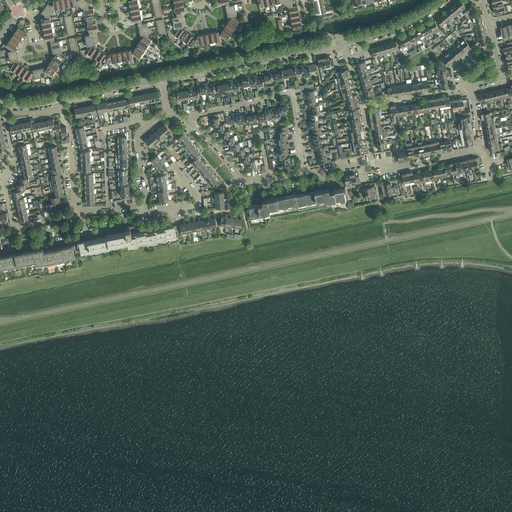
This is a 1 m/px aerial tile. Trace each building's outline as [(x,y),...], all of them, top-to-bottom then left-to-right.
[(85,0),(84,0),(80,6),(84,9),(84,10),(88,9),(88,5),(89,2),(85,0)] [(159,0),(151,0),(155,18),(162,16),(159,0)] [(315,12),(316,14),(320,13),(321,19),(332,16),(331,10),(333,10),(332,5),(325,7),(323,0),(309,0),(310,2),(312,2),(315,12)] [(459,0),(456,3),(462,10),(466,7),(460,0),(459,0)] [(44,8),(51,12),(54,9),(55,9),(54,4),(53,4),(50,5),(47,3),(44,8)] [(452,6),(458,13),(462,10),(456,3),(452,6)] [(458,13),(452,6),(448,10),(454,17),(458,13)] [(44,14),(44,17),(45,18),(49,17),(49,16),(51,12),(44,8),(41,12),(44,14)] [(235,10),(226,12),(227,18),(229,17),(232,17),(235,19),(236,18),(235,16),(236,16),(235,10)] [(444,13),(450,20),(454,17),(448,10),(444,13)] [(450,20),(444,13),(441,16),(446,23),(450,20)] [(64,17),(67,36),(75,34),(71,15),(64,17)] [(446,23),(441,16),(436,20),(442,27),(446,23)] [(228,21),(235,26),(238,21),(235,19),(232,17),(229,17),(229,19),(228,21)] [(158,35),(166,33),(163,19),(155,21),(158,35)] [(176,31),(179,27),(181,27),(183,27),(182,21),(173,23),(174,29),(175,28),(175,31),(176,31)] [(235,26),(228,21),(225,26),(232,31),(235,26)] [(430,24),(434,32),(439,29),(435,21),(430,24)] [(429,34),(434,32),(430,24),(425,26),(429,34)] [(222,30),(229,35),(232,31),(225,26),(222,30)] [(421,29),(425,37),(429,34),(425,26),(421,29)] [(15,32),(22,36),(25,32),(18,27),(15,32)] [(179,38),(184,30),(182,29),(181,27),(179,27),(176,31),(174,34),(179,38)] [(147,28),(139,30),(140,36),(142,35),(144,35),(147,37),(148,36),(148,34),(149,34),(147,28)] [(425,37),(421,29),(416,31),(420,39),(425,37)] [(184,30),(179,38),(184,41),(189,33),(184,30)] [(219,33),(219,35),(223,38),(226,40),(229,35),(222,30),(220,33),(219,33)] [(213,33),(215,41),(220,40),(220,39),(222,39),(223,38),(219,35),(219,33),(218,31),(213,33)] [(412,33),(416,41),(420,39),(416,31),(412,33)] [(15,32),(12,36),(19,41),(22,36),(15,32)] [(189,33),(184,41),(188,44),(193,36),(189,33)] [(407,36),(411,44),(416,41),(412,33),(407,36)] [(140,39),(147,44),(151,39),(147,37),(144,35),(142,35),(142,37),(140,39)] [(198,40),(195,44),(196,44),(198,44),(204,43),(202,35),(197,36),(197,37),(198,40)] [(9,41),(16,45),(19,41),(12,36),(9,41)] [(193,36),(188,44),(193,47),(195,44),(198,40),(197,37),(195,38),(193,36)] [(411,44),(407,36),(403,38),(407,46),(411,44)] [(71,53),(78,51),(75,37),(68,39),(71,53)] [(407,46),(403,38),(398,40),(402,48),(407,46)] [(459,42),(465,49),(469,45),(464,38),(459,42)] [(94,39),(86,41),(87,46),(88,48),(89,49),(91,45),(94,45),(95,45),(94,39)] [(137,44),(145,49),(147,44),(140,39),(137,44)] [(16,45),(9,41),(5,46),(8,48),(11,50),(14,50),(14,48),(16,45)] [(455,45),(461,52),(465,49),(459,42),(455,45)] [(134,48),(142,53),(145,49),(137,44),(134,48)] [(91,45),(89,49),(87,52),(92,56),(97,48),(94,46),(94,45),(91,45)] [(461,52),(455,45),(452,48),(457,55),(461,52)] [(60,46),(51,48),(53,53),(54,53),(56,53),(60,55),(61,54),(60,52),(61,52),(60,46)] [(9,57),(17,55),(16,49),(14,50),(11,50),(8,48),(8,49),(8,51),(9,57)] [(97,48),(92,56),(96,58),(101,51),(97,48)] [(131,51),(132,53),(135,56),(139,58),(142,53),(134,48),(133,50),(131,51)] [(448,52),(454,59),(457,55),(452,48),(448,52)] [(125,50),(127,59),(133,58),(132,57),(134,57),(135,56),(132,53),(131,51),(131,49),(125,50)] [(101,51),(96,58),(101,61),(106,54),(101,51)] [(454,59),(448,52),(444,55),(450,62),(454,59)] [(53,57),(60,62),(63,57),(60,55),(56,53),(54,53),(54,54),(53,57)] [(110,58),(108,61),(109,62),(111,62),(116,61),(115,53),(109,54),(109,55),(110,58)] [(106,54),(101,61),(105,65),(108,61),(110,58),(109,55),(108,55),(106,54)] [(17,55),(9,57),(10,62),(11,62),(11,64),(12,65),(15,61),(17,61),(18,60),(17,55)] [(323,58),(325,67),(334,65),(332,59),(329,60),(328,55),(325,56),(325,57),(323,58)] [(440,59),(445,65),(450,62),(444,55),(440,59)] [(50,62),(57,66),(60,62),(53,57),(50,62)] [(15,61),(12,65),(10,68),(15,72),(20,64),(17,62),(17,61),(15,61)] [(47,66),(54,71),(57,66),(50,62),(47,66)] [(19,74),(24,67),(20,64),(15,72),(19,74)] [(289,76),(296,74),(295,69),(297,68),(296,66),(297,66),(296,64),(291,65),(291,67),(288,68),(289,76)] [(303,75),(303,76),(311,75),(310,72),(317,71),(316,64),(304,66),(304,69),(302,69),(303,75)] [(296,74),(296,76),(303,75),(302,69),(304,69),(304,66),(304,65),(297,66),(296,66),(297,68),(295,69),(296,74)] [(43,69),(44,71),(48,74),(51,76),(54,71),(47,66),(45,69),(43,69)] [(24,67),(19,74),(24,77),(29,70),(24,67)] [(38,68),(39,77),(45,76),(45,75),(47,75),(48,74),(44,71),(43,69),(43,67),(38,68)] [(282,77),(283,77),(289,76),(288,68),(284,68),(284,67),(278,68),(279,70),(279,72),(281,72),(282,77)] [(33,74),(30,77),(32,78),(34,78),(39,77),(38,68),(32,70),(32,71),(33,74)] [(339,77),(346,75),(350,74),(349,71),(348,71),(347,69),(336,72),(337,77),(339,77)] [(29,70),(24,77),(28,81),(30,77),(33,74),(32,71),(31,72),(29,70)] [(271,76),(272,81),(283,79),(283,77),(282,77),(281,72),(279,72),(279,70),(272,71),(273,75),(271,76)] [(265,82),(272,81),(271,76),(273,75),(272,71),(265,72),(266,75),(264,75),(265,82)] [(5,72),(3,75),(11,81),(13,78),(5,72)] [(241,79),(242,86),(249,85),(249,84),(248,79),(250,79),(250,76),(249,74),(242,76),(243,78),(241,79)] [(249,84),(249,85),(249,86),(256,85),(257,85),(255,79),(257,79),(257,77),(257,75),(250,76),(250,79),(248,79),(249,84)] [(257,85),(256,85),(257,87),(264,85),(263,82),(265,82),(264,75),(257,77),(257,79),(255,79),(257,85)] [(224,83),(225,91),(232,89),(231,84),(233,84),(232,81),(233,81),(232,79),(227,80),(227,83),(224,83)] [(232,89),(232,91),(240,90),(239,87),(241,86),(240,80),(233,81),(232,81),(233,84),(231,84),(232,89)] [(219,92),(225,91),(224,83),(220,84),(220,82),(215,83),(215,87),(217,87),(219,92)] [(199,87),(200,94),(207,93),(206,87),(208,87),(208,84),(207,83),(200,84),(201,86),(199,87)] [(207,93),(208,94),(219,92),(217,87),(215,87),(215,83),(208,84),(208,87),(206,87),(207,93)] [(183,91),(185,98),(192,97),(192,96),(191,91),(193,91),(192,88),(192,86),(186,88),(187,90),(183,91)] [(192,96),(192,97),(192,98),(199,97),(198,94),(200,94),(199,87),(192,88),(193,91),(191,91),(192,96)] [(305,99),(308,99),(307,98),(315,97),(315,96),(317,96),(316,91),(317,91),(316,89),(313,89),(313,87),(306,88),(307,91),(306,91),(307,94),(304,94),(305,99)] [(185,98),(183,91),(180,91),(180,89),(172,91),(174,97),(177,96),(178,99),(185,98)] [(346,98),(352,96),(351,91),(342,93),(343,99),(346,98)] [(482,100),(482,104),(488,102),(485,93),(477,95),(478,101),(482,100)] [(316,104),(316,103),(318,103),(318,102),(317,98),(318,98),(318,95),(317,96),(315,96),(315,97),(307,98),(308,99),(308,101),(306,101),(307,106),(311,105),(316,104)] [(346,98),(347,103),(356,100),(356,99),(357,98),(356,95),(352,96),(346,98)] [(356,100),(347,103),(349,108),(359,105),(358,102),(357,102),(356,100)] [(311,105),(312,107),(309,108),(310,112),(320,110),(319,105),(322,104),(321,102),(318,102),(318,103),(316,103),(316,104),(311,105)] [(278,107),(278,109),(279,109),(280,114),(286,113),(286,109),(288,109),(287,103),(280,104),(280,107),(278,107)] [(264,108),(265,112),(266,117),(273,116),(271,108),(269,109),(269,107),(264,108)] [(273,116),(273,118),(280,117),(280,114),(279,109),(278,109),(276,110),(276,108),(271,108),(273,116)] [(257,111),(259,121),(267,119),(266,117),(265,112),(262,113),(261,110),(257,111)] [(491,118),(491,117),(490,112),(487,113),(487,110),(481,111),(481,116),(480,116),(481,120),(484,119),(491,118)] [(249,115),(251,123),(258,121),(256,114),(254,114),(254,112),(249,113),(249,115)] [(317,120),(319,120),(319,121),(322,120),(322,118),(319,118),(317,112),(310,114),(310,116),(308,117),(309,121),(317,120)] [(237,123),(244,122),(242,114),(240,115),(240,113),(232,114),(233,120),(236,120),(237,123)] [(244,122),(244,124),(251,123),(249,115),(247,116),(247,113),(242,114),(244,122)] [(459,117),(460,123),(467,122),(471,121),(470,118),(469,118),(468,113),(462,114),(463,117),(459,117)] [(219,117),(218,118),(217,114),(210,116),(211,121),(209,122),(210,127),(216,125),(220,124),(219,117)] [(49,128),(54,127),(54,124),(53,119),(48,120),(48,117),(46,118),(47,120),(49,128)] [(25,122),(27,130),(32,129),(31,123),(31,121),(27,122),(26,119),(24,120),(24,122),(25,122)] [(21,131),(27,130),(25,122),(24,122),(21,123),(21,120),(19,121),(19,123),(20,123),(21,131)] [(36,122),(38,130),(39,133),(44,132),(44,129),(42,121),(41,121),(38,122),(37,120),(35,120),(36,122)] [(308,129),(313,128),(318,127),(318,126),(317,120),(309,121),(310,123),(307,124),(308,129)] [(14,124),(16,132),(21,131),(20,123),(19,123),(16,124),(15,121),(13,122),(14,124)] [(225,130),(224,123),(220,124),(216,125),(217,127),(214,128),(215,133),(221,131),(225,130)] [(161,127),(166,134),(170,131),(165,124),(161,127)] [(311,130),(312,135),(319,134),(321,133),(322,134),(325,134),(324,132),(321,132),(320,128),(323,127),(323,125),(320,125),(320,126),(318,126),(318,127),(313,128),(313,130),(311,130)] [(275,128),(277,138),(280,137),(280,138),(287,136),(287,134),(289,134),(287,126),(275,128)] [(157,130),(162,137),(166,134),(161,127),(157,130)] [(221,131),(222,133),(219,134),(220,139),(227,138),(227,137),(230,137),(230,136),(229,129),(225,130),(221,131)] [(162,137),(157,130),(153,134),(158,140),(162,137)] [(180,143),(187,137),(183,133),(177,138),(180,143)] [(149,137),(154,144),(158,140),(153,134),(149,137)] [(311,143),(313,142),(321,140),(321,142),(324,141),(324,139),(321,140),(319,134),(312,135),(312,137),(310,138),(311,143)] [(227,137),(227,138),(227,140),(225,140),(226,145),(232,144),(232,143),(235,143),(235,142),(234,136),(230,136),(230,137),(227,137)] [(277,138),(279,145),(286,143),(285,141),(288,141),(287,136),(280,138),(280,137),(277,138)] [(154,144),(149,137),(145,140),(150,147),(154,144)] [(187,137),(180,143),(183,147),(190,141),(187,137)] [(470,138),(461,139),(462,148),(469,147),(468,144),(471,143),(470,138)] [(312,149),(317,149),(322,147),(321,142),(321,140),(313,142),(314,144),(311,145),(312,149)] [(187,150),(193,145),(190,141),(183,147),(187,150)] [(231,151),(237,150),(240,149),(239,142),(235,142),(235,143),(232,143),(232,144),(232,146),(230,146),(231,151)] [(280,152),(287,150),(287,148),(289,148),(288,143),(286,143),(279,145),(280,152)] [(493,150),(494,153),(500,152),(498,144),(489,145),(490,151),(493,150)] [(193,145),(187,150),(190,154),(197,149),(193,145)] [(316,156),(318,155),(326,154),(326,155),(329,154),(329,152),(326,153),(325,148),(328,148),(327,145),(324,146),(324,147),(322,147),(317,149),(317,151),(315,151),(316,156)] [(236,157),(242,156),(245,155),(244,148),(240,149),(237,150),(237,152),(235,152),(236,157)] [(402,151),(404,162),(408,161),(407,160),(410,159),(409,158),(409,157),(407,150),(406,148),(401,149),(402,151)] [(197,149),(190,154),(193,158),(200,153),(197,149)] [(278,152),(279,159),(281,159),(286,158),(286,155),(288,155),(287,150),(280,152),(278,152)] [(404,162),(402,151),(393,153),(395,159),(398,159),(398,162),(401,161),(401,162),(404,162)] [(241,163),(247,162),(250,161),(249,154),(245,155),(242,156),(242,158),(240,158),(241,163)] [(318,155),(319,157),(317,158),(318,165),(324,164),(324,161),(327,161),(327,162),(330,161),(330,159),(327,160),(326,155),(326,154),(318,155)] [(154,164),(161,159),(157,155),(150,160),(154,164)] [(194,167),(201,161),(198,157),(191,163),(194,167)] [(280,162),(282,162),(283,166),(286,165),(287,167),(293,166),(292,159),(289,159),(289,157),(286,158),(281,159),(279,159),(280,162)] [(470,157),(472,168),(478,167),(477,163),(480,163),(479,157),(474,158),(473,157),(470,157)] [(157,168),(164,163),(161,159),(154,164),(157,168)] [(245,164),(246,171),(253,170),(252,168),(256,167),(254,160),(250,161),(247,162),(247,164),(245,164)] [(458,178),(460,177),(459,174),(463,173),(462,170),(459,160),(456,161),(456,162),(454,162),(456,171),(457,171),(457,174),(455,175),(456,178),(458,178)] [(201,161),(194,167),(198,171),(204,165),(201,161)] [(164,163),(157,168),(161,173),(167,167),(164,163)] [(201,175),(201,174),(207,169),(208,169),(204,165),(198,171),(200,174),(201,175)] [(54,175),(59,173),(59,174),(62,173),(61,169),(63,169),(63,167),(60,167),(52,169),(54,175)] [(207,169),(201,174),(201,175),(200,174),(198,176),(202,180),(204,178),(211,173),(208,169),(207,169)] [(409,182),(406,171),(403,172),(403,173),(401,174),(402,177),(399,178),(400,184),(409,182)] [(349,175),(351,184),(359,182),(358,176),(355,177),(354,172),(350,173),(351,174),(349,175)] [(207,182),(214,177),(211,173),(204,178),(207,182)] [(214,177),(207,182),(211,186),(218,181),(214,177)] [(248,206),(250,218),(255,217),(255,218),(261,217),(260,216),(265,215),(265,216),(270,215),(270,216),(298,210),(298,211),(327,205),(327,204),(331,203),(331,204),(346,201),(343,188),(329,191),(328,186),(323,187),(323,189),(295,195),(295,193),(267,199),(266,197),(261,198),(262,203),(248,206)] [(382,196),(392,193),(395,193),(394,189),(398,188),(397,186),(394,187),(391,188),(382,190),(382,192),(381,192),(382,196)] [(54,190),(56,196),(56,197),(59,196),(64,195),(63,191),(65,190),(65,188),(62,188),(54,190)] [(109,246),(128,242),(128,246),(147,242),(147,243),(176,237),(174,227),(146,233),(145,231),(135,233),(136,234),(135,235),(134,232),(131,233),(130,228),(125,229),(125,232),(107,236),(107,237),(78,243),(81,253),(90,251),(92,251),(109,248),(109,246)] [(46,266),(65,262),(65,260),(75,258),(72,246),(44,252),(43,247),(33,249),(33,251),(0,257),(0,270),(36,263),(36,265),(45,263),(46,266)]
